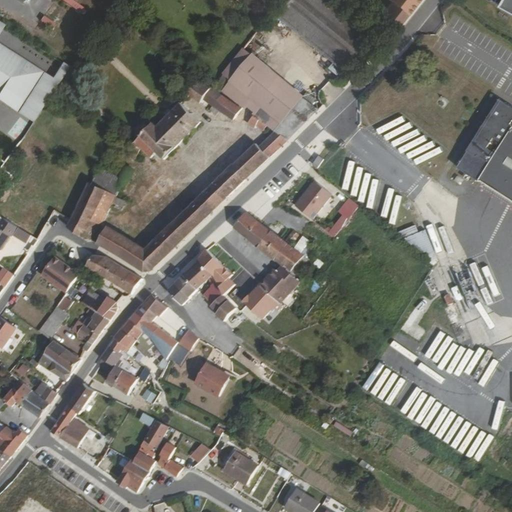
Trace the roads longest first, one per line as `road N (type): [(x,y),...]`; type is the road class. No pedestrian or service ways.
road 1 (residential): [(40,434),(156,282),(392,57),(438,0)]
road 2 (residential): [(0,306),(56,226),(97,249)]
road 3 (residential): [(247,511),(198,485),(132,500)]
